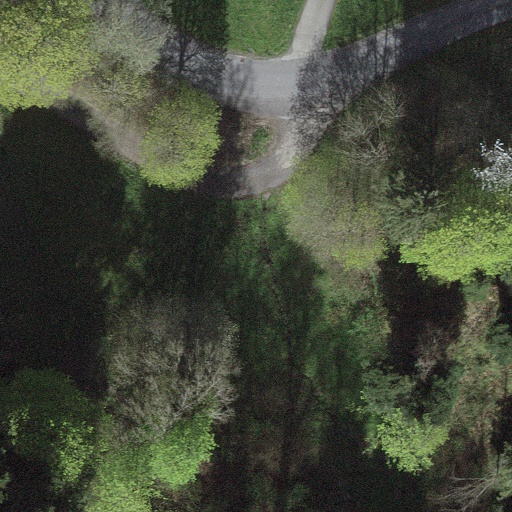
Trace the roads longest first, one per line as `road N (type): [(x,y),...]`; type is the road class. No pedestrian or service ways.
road 1 (unclassified): [(511,9),(355,73),(262,90),(216,83),(177,64),(107,0)]
road 2 (track): [(0,65),(175,169),(216,183),(261,181),(291,161),(310,120),(306,86)]
